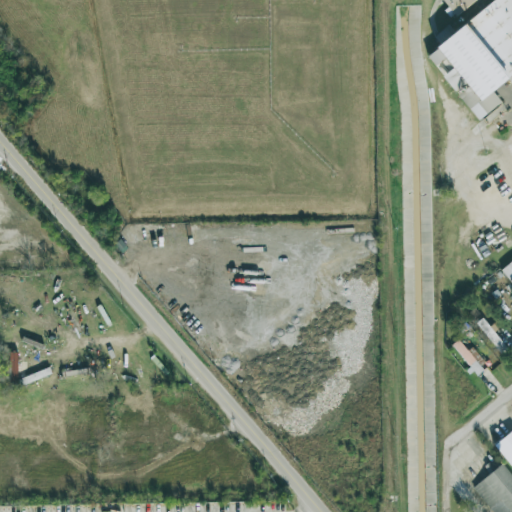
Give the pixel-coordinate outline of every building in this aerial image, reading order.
[(511,0),(491,0),(424,51),(435,66),(444,59),(452,69),(443,76),(477,121),(501,103),(492,90),(507,79),(511,85),(511,0)] [(511,284),(511,260),(500,270),(511,284)] [(508,350),(490,325),(489,327),(482,318),(476,322),(500,356),(508,350)] [(470,370),(472,369),(474,372),(485,365),(472,347),(466,351),(458,340),(452,344),(470,370)] [(17,381),(17,352),(8,352),(9,382),(17,381)] [(511,430),(493,445),(511,468),(511,430)] [(472,487),(491,511),(511,511),(511,476),(502,464),(472,487)]
